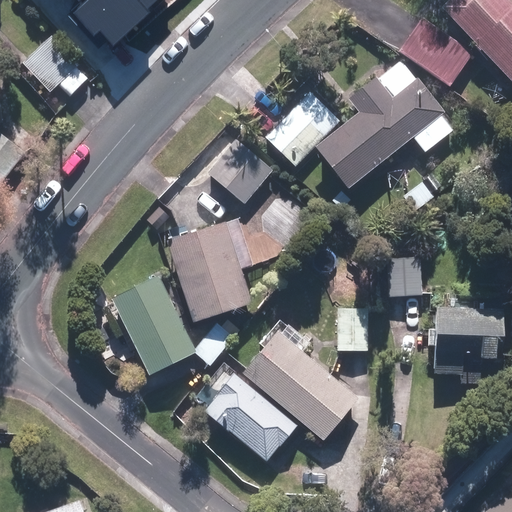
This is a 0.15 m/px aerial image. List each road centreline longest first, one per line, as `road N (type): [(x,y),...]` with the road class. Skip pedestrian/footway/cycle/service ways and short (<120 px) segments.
road 1 (residential): [(269,0),(133,126),(0,289)]
road 2 (residential): [(0,340),(202,511)]
